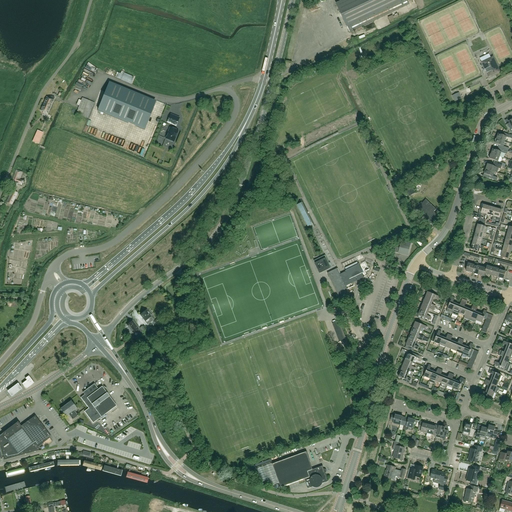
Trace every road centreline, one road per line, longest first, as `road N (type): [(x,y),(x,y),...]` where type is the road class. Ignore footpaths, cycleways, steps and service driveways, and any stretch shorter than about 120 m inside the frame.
road 1 (unclassified): [(104,337),(225,220),(272,80)]
road 2 (unclassified): [(54,266),(68,253),(112,243),(166,197),(229,123),(236,101),(227,85),(263,78)]
road 3 (unclassified): [(339,505),(388,331),(416,263)]
road 4 (primary): [(91,293),(198,198),(243,127)]
road 5 (unclassified): [(0,193),(90,0)]
road 6 (primary): [(243,127),(183,200),(102,271)]
road 7 (unclassified): [(146,467),(76,447),(0,464)]
